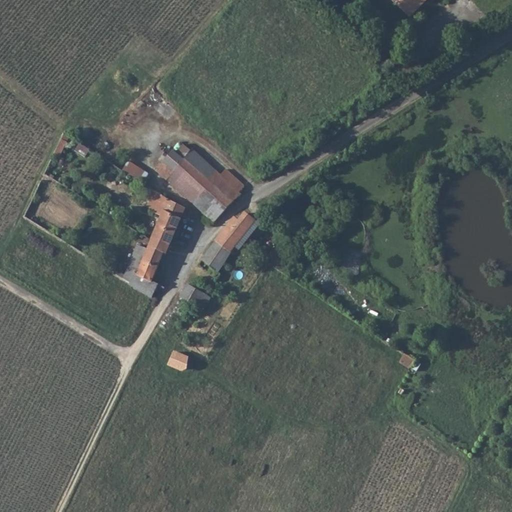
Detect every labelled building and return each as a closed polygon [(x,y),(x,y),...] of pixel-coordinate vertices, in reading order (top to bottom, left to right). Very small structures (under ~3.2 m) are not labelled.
[(424,0),(391,0),(409,16),(424,0)] [(415,40),(405,50),(420,66),(429,55),(415,40)] [(88,159),(94,151),(81,142),(76,150),(88,159)] [(186,157),(209,178),(217,170),(193,148),(186,157)] [(182,161),(184,158),(174,150),(172,152),(182,161)] [(173,172),(167,179),(193,203),(200,194),(202,196),(214,183),(209,178),(186,157),(184,158),(182,161),(172,152),(163,163),(173,172)] [(145,182),(150,174),(131,161),(125,170),(145,182)] [(240,191),(231,183),(217,170),(209,178),(214,183),(234,202),(242,193),(240,191)] [(231,183),(240,191),(246,185),(237,177),(231,183)] [(234,202),(214,183),(202,196),(200,194),(193,203),(203,212),(215,223),(234,202)] [(151,243),(168,250),(185,210),(186,208),(163,194),(160,202),(167,206),(151,243)] [(208,231),(215,223),(203,212),(196,220),(208,231)] [(230,224),(245,237),(256,221),(246,213),(240,220),(236,217),(230,224)] [(230,224),(202,259),(208,264),(213,267),(216,270),(213,275),(218,279),(222,274),(219,272),(232,256),(237,260),(248,247),(241,241),(245,237),(230,224)] [(289,251),(280,242),(266,261),(270,263),(278,268),(289,251)] [(151,243),(149,248),(139,273),(153,281),(164,253),(166,253),(168,250),(151,243)] [(139,273),(149,248),(139,244),(124,279),(130,283),(136,271),(139,273)] [(205,268),(208,264),(202,259),(198,264),(205,268)] [(130,283),(152,297),(158,284),(153,281),(139,273),(136,271),(130,283)] [(188,283),(181,296),(198,306),(207,294),(188,283)] [(187,366),(189,357),(175,352),(170,364),(182,369),(187,366)] [(415,358),(406,352),(400,362),(409,368),(415,358)]
